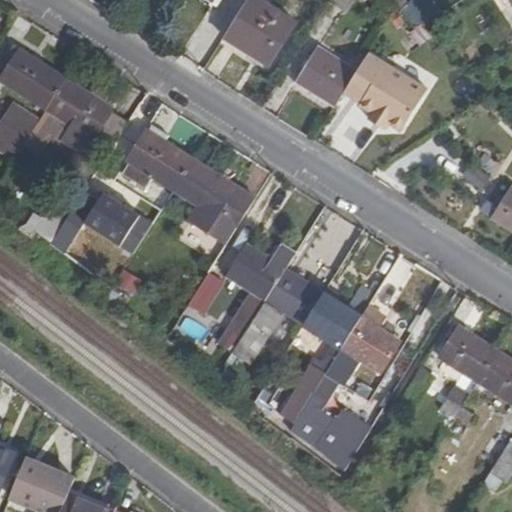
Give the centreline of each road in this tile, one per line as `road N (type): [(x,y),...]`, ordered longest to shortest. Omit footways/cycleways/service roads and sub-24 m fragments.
road 1 (residential): [(511,289),(45,0)]
road 2 (residential): [(201,511),(0,355)]
